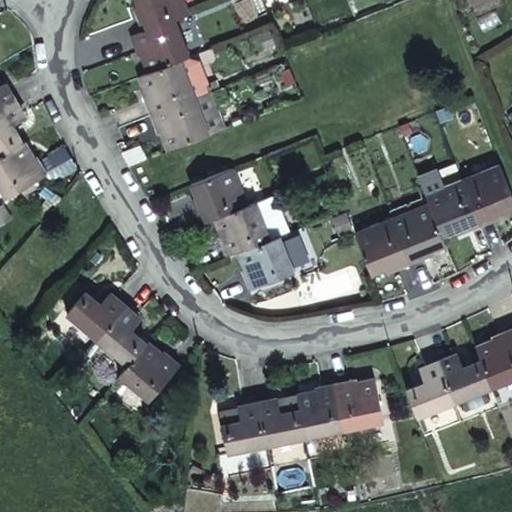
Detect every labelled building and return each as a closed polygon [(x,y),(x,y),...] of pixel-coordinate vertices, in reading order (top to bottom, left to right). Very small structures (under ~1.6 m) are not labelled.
[(185,0),(140,0),(142,3),(135,5),(144,26),(177,13),(189,9),(185,0)] [(177,13),(144,26),(132,31),(139,48),(143,48),(150,66),(189,50),(191,50),(177,13)] [(144,90),(151,109),(197,91),(214,85),(203,55),(189,50),(150,66),(142,69),(150,88),(144,90)] [(0,106),(15,98),(3,79),(0,80),(0,106)] [(165,128),(171,144),(212,128),(197,91),(151,109),(158,130),(165,128)] [(15,98),(0,106),(0,151),(1,153),(26,138),(16,121),(25,116),(15,98)] [(26,138),(1,153),(0,153),(0,174),(10,192),(49,168),(42,155),(39,149),(33,152),(26,138)] [(63,144),(42,155),(49,168),(54,177),(75,166),(63,144)] [(501,210),(511,205),(511,192),(501,164),(465,177),(481,222),(503,214),(501,210)] [(248,203),(233,165),(194,181),(200,201),(195,202),(202,220),(215,215),(248,203)] [(465,228),(481,222),(465,177),(427,192),(431,202),(442,232),(464,224),(465,228)] [(257,199),(248,203),(215,215),(220,231),(216,233),(224,254),(240,248),(271,236),(257,199)] [(431,202),(394,216),(411,261),(431,253),(429,248),(446,241),(442,232),(431,202)] [(411,261),(394,216),(356,230),(372,270),(392,262),(394,267),(411,261)] [(284,231),(271,236),(240,248),(248,266),(243,268),(250,287),(298,270),(284,231)] [(72,312),(104,340),(133,306),(115,292),(106,303),(92,291),(72,312)] [(133,306),(104,340),(134,365),(155,341),(142,329),(148,319),(133,306)] [(477,345),(482,357),(492,384),(511,375),(511,327),(494,334),(496,338),(477,345)] [(155,341),(134,365),(127,373),(156,398),(188,362),(173,349),(170,354),(155,341)] [(458,353),(439,360),(454,398),(492,384),(482,357),(463,364),(458,353)] [(427,379),(406,387),(416,413),(454,398),(439,360),(422,366),(427,379)] [(357,375),(338,379),(347,424),(385,417),(378,378),(358,381),(357,375)] [(300,391),(302,405),(307,432),(347,424),(338,379),(316,384),(316,388),(300,391)] [(261,400),(260,391),(241,394),(222,397),(224,407),(226,419),(232,447),(269,440),(261,400)] [(261,400),(269,440),(307,432),(302,405),(300,391),(282,395),(261,400)]
